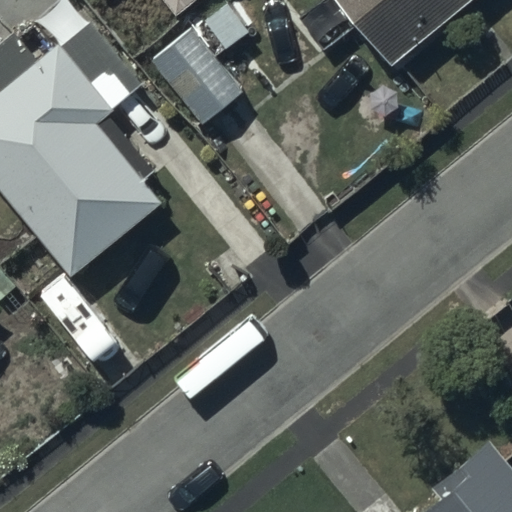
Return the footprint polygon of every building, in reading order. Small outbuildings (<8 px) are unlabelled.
[(13,37),(0,47),(0,194),(71,285),(165,211),(97,125),(142,90),(70,0),(38,25),(57,48),(35,65),(13,37)] [(162,0),(177,18),(200,0),(162,0)] [(326,0),(388,76),(482,0),(326,0)] [(192,29),(149,63),(202,128),(244,94),(192,29)] [(434,483),(402,508),(405,511),(511,511),(511,457),(487,427),(427,475),(434,483)]
